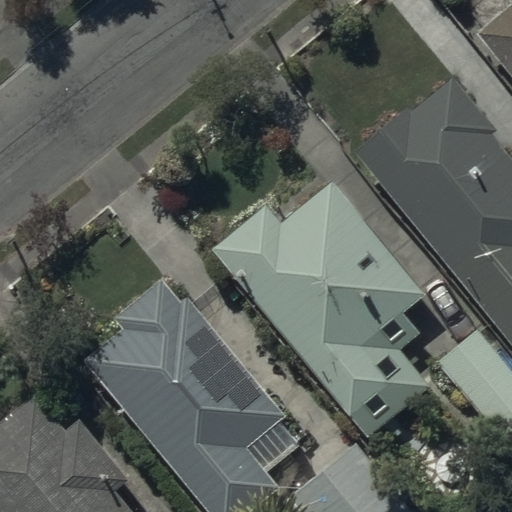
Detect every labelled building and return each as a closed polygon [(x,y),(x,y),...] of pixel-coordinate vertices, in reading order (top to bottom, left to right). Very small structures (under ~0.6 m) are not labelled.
[(511,0),(505,0),(480,21),(511,60),(511,0)] [(511,149),(455,78),(356,157),(511,350),(511,149)] [(261,201),(220,233),(365,417),(419,375),(386,333),(402,319),(388,301),(413,280),(329,174),(274,217),(261,201)] [(173,294),(155,272),(120,300),(128,310),(87,343),(226,511),(229,511),(273,476),(263,463),(299,434),(180,289),(173,294)] [(511,379),(481,340),(434,377),(511,472),(511,379)] [(40,391),(0,425),(0,511),(128,511),(114,495),(134,478),(83,419),(71,429),(40,391)] [(407,511),(352,443),(293,489),(311,511),(407,511)]
